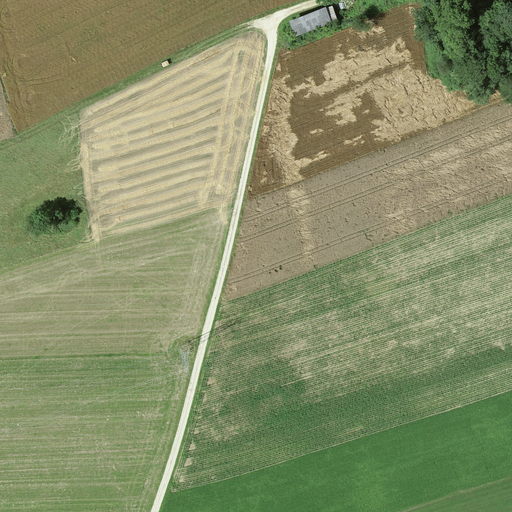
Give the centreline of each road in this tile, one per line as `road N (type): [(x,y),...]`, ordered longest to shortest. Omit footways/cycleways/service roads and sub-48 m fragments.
road 1 (track): [(277,13),(242,189),(154,511)]
road 2 (track): [(0,144),(169,53),(277,13)]
